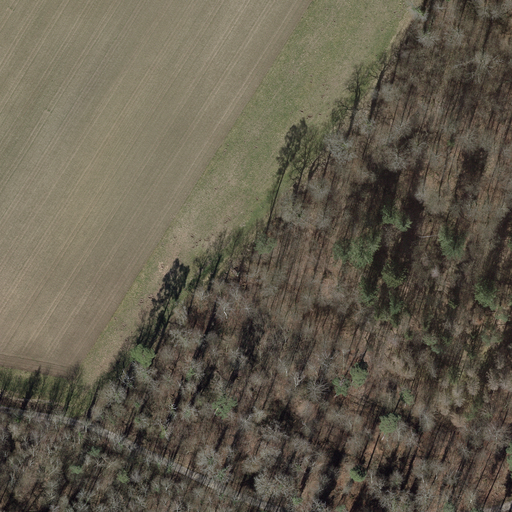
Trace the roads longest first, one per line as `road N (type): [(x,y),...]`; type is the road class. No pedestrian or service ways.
road 1 (track): [(82,422),(380,56),(412,0)]
road 2 (track): [(82,422),(285,511)]
